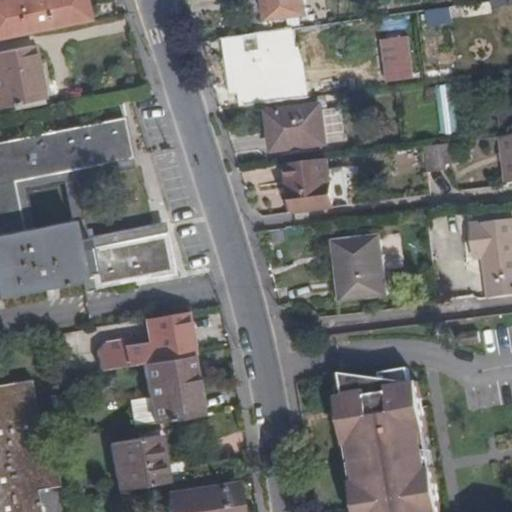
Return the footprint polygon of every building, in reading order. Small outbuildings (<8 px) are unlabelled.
[(0,0),(0,40),(85,23),(80,0),(0,0)] [(306,14),(304,0),(267,0),(270,19),(306,14)] [(457,6),(405,13),(406,24),(458,16),(457,6)] [(332,23),(304,27),(306,40),(319,38),(333,35),(332,23)] [(304,27),(272,31),(274,44),(306,40),(304,27)] [(414,66),(409,35),(381,39),(386,70),(414,66)] [(319,38),(306,40),(310,65),(323,64),(319,38)] [(310,65),(306,40),(274,44),(278,76),(310,71),(310,65)] [(31,47),(0,53),(0,108),(43,100),(31,47)] [(414,66),(386,70),(388,83),(416,78),(414,66)] [(459,132),(454,86),(438,88),(437,87),(427,88),(428,95),(438,93),(443,133),(459,132)] [(322,105),(321,96),(267,103),(268,112),(322,105)] [(323,111),(322,105),(268,112),(273,150),(326,143),(323,111)] [(511,107),(500,109),(502,126),(511,124),(511,107)] [(323,111),(326,143),(346,141),(342,108),(323,111)] [(133,115),(124,117),(133,155),(142,153),(133,115)] [(12,181),(131,158),(123,120),(0,143),(0,297),(83,283),(73,232),(24,240),(12,181)] [(511,181),(511,134),(501,136),(507,182),(511,181)] [(455,142),(425,146),(429,173),(446,170),(445,164),(445,157),(457,156),(455,142)] [(445,157),(445,164),(458,162),(457,156),(445,157)] [(132,168),(131,158),(12,181),(24,240),(73,232),(83,283),(85,292),(95,290),(87,249),(86,240),(82,217),(70,219),(33,226),(26,190),(62,183),(74,180),(132,168)] [(329,159),(287,164),(290,183),(292,183),(296,212),(334,207),(333,192),(330,172),(329,159)] [(340,171),(330,172),(333,192),(343,191),(340,171)] [(82,217),(74,180),(62,183),(70,219),(82,217)] [(483,245),(484,255),(487,279),(511,276),(511,216),(469,222),(472,246),(483,245)] [(87,249),(166,233),(164,225),(86,240),(87,249)] [(87,249),(95,290),(174,275),(166,233),(87,249)] [(333,242),(335,270),(341,269),(344,303),(387,298),(386,292),(385,283),(379,237),(333,242)] [(474,256),(484,255),(483,245),(472,246),(474,256)] [(341,269),(335,270),(330,271),(334,304),(344,303),(341,269)] [(429,292),(411,294),(412,303),(430,301),(429,292)] [(186,313),(146,319),(153,362),(192,356),(186,313)] [(480,340),(478,327),(459,330),(460,343),(480,340)] [(200,416),(192,356),(153,362),(143,364),(152,423),(200,416)] [(511,511),(504,511),(444,511),(437,467),(433,467),(428,468),(422,433),(428,432),(430,431),(420,380),(413,381),(410,365),(381,371),(381,377),(344,373),(347,393),(340,395),(348,446),(350,446),(356,445),(363,480),(357,481),(355,481),(360,511),(511,511)] [(0,387),(30,383),(29,379),(0,384),(0,387)] [(0,509),(38,503),(36,490),(58,485),(53,458),(43,460),(30,383),(0,387),(0,509)] [(428,468),(433,467),(428,432),(422,433),(428,468)] [(110,443),(118,491),(185,480),(182,461),(161,464),(157,436),(110,443)] [(356,445),(350,446),(357,481),(363,480),(356,445)] [(238,511),(233,485),(165,497),(167,511),(238,511)] [(39,511),(38,503),(0,509),(0,511),(39,511)]
